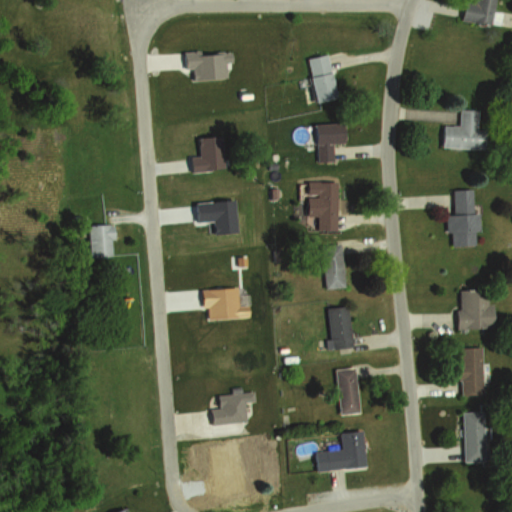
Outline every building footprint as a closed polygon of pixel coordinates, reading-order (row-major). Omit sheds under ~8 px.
[(456,0),(454,16),(484,21),(487,0),(456,0)] [(488,8),(485,22),(494,23),(496,9),(488,8)] [(177,50),(178,67),(185,67),(186,77),(221,75),(220,59),(226,59),(226,48),(177,50)] [(299,55),(305,75),(299,77),(305,100),(332,93),(320,49),(299,55)] [(235,88),(235,96),(248,96),(248,87),(235,88)] [(437,124),(435,146),(481,150),(483,128),(470,127),(472,108),(456,106),(454,125),(437,124)] [(306,119),(307,143),(312,143),(313,159),(327,158),(327,142),(337,142),(335,118),(306,119)] [(181,155),(184,170),(219,166),(214,132),(192,135),(194,154),(181,155)] [(299,179),(298,213),(312,214),(311,227),(329,227),(331,180),(299,179)] [(264,186),(264,198),(274,197),(274,185),(264,186)] [(449,187),(449,212),(439,212),(439,232),(446,232),(446,244),(469,244),(469,226),(474,226),(474,210),(468,210),(468,187),(449,187)] [(230,198),(232,230),(211,232),(210,219),(193,220),(191,201),(230,198)] [(78,223),(79,254),(104,253),(103,235),(107,235),(107,222),(78,223)] [(313,242),(318,285),(339,283),(334,239),(313,242)] [(231,255),(231,264),(241,264),(241,255),(231,255)] [(236,304),(247,304),(247,315),(206,317),(205,305),(200,305),(199,286),(235,284),(236,304)] [(455,286),(455,308),(449,308),(450,328),(489,327),(488,302),(482,302),(482,285),(455,286)] [(322,304),(325,334),(321,334),(322,346),(346,344),(342,302),(322,304)] [(455,345),(455,363),(450,363),(450,376),(456,376),(456,396),(477,396),(477,345),(455,345)] [(330,366),(334,411),(354,409),(350,364),(330,366)] [(203,406),(213,405),(211,392),(226,390),(225,385),(237,384),(238,389),(251,388),(252,398),(240,399),(242,418),(205,422),(203,406)] [(456,411),(458,461),(479,460),(477,410),(456,411)] [(309,450),(311,469),(360,464),(357,427),(333,430),(335,447),(309,450)]
